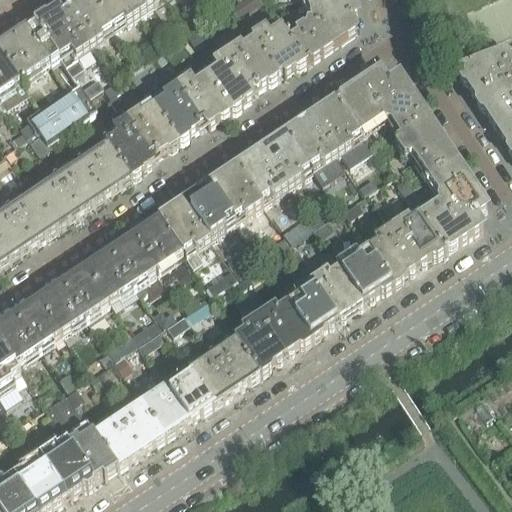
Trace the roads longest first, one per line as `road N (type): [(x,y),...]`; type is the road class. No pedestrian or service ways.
road 1 (residential): [(399,42),(0,307)]
road 2 (tertiary): [(138,511),(511,263)]
road 3 (residential): [(511,208),(399,42)]
